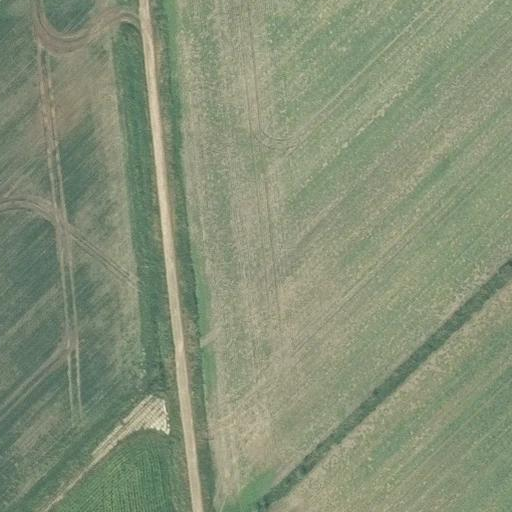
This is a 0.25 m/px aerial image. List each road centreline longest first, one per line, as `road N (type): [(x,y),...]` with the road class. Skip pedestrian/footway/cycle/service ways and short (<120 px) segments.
road 1 (unclassified): [(182,380),(143,0)]
road 2 (track): [(182,380),(197,511)]
